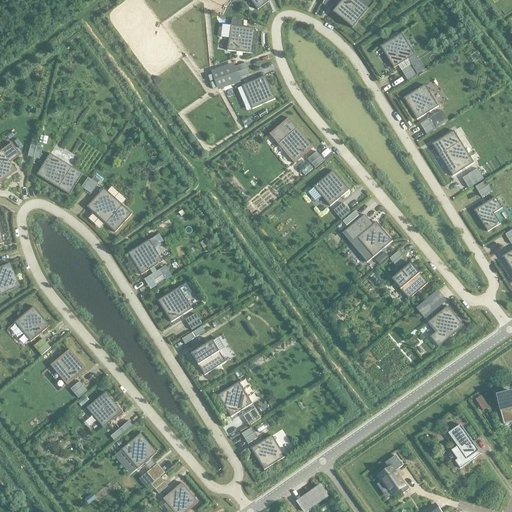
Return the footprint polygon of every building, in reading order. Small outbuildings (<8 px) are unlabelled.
[(250,0),(258,11),(269,3),(266,0),(250,0)] [(343,0),(333,13),(353,29),(368,9),(356,0),(343,0)] [(222,25),(221,38),(229,39),(227,51),(252,54),(256,29),(231,26),(222,25)] [(415,55),(401,34),(380,47),(394,69),(415,55)] [(246,63),(235,67),(237,73),(248,69),(246,63)] [(411,64),(401,70),(407,81),(418,74),(411,64)] [(250,74),(248,69),(237,73),(239,79),(250,74)] [(275,100),(265,76),(242,86),(252,109),(275,100)] [(392,92),(399,89),(397,84),(389,88),(392,92)] [(417,120),(438,107),(425,85),(404,98),(417,120)] [(269,134),(294,164),(313,148),(289,118),(269,134)] [(430,118),(420,125),(427,135),(437,128),(430,118)] [(474,163),(454,131),(432,144),(453,177),(474,163)] [(13,142),(0,151),(0,182),(16,171),(10,162),(21,153),(13,142)] [(31,145),(28,157),(33,158),(36,146),(31,145)] [(42,148),(36,146),(33,158),(39,160),(42,148)] [(317,152),(308,160),(315,169),(324,161),(317,152)] [(50,154),(37,175),(69,195),(83,174),(50,154)] [(477,169),(462,178),(469,188),(484,179),(477,169)] [(314,187),(308,193),(315,202),(322,197),(330,207),(349,190),(333,171),(314,187)] [(88,178),(81,187),(91,194),(98,184),(88,178)] [(485,181),(475,187),(481,197),(492,191),(485,181)] [(104,189),(87,207),(115,233),(132,214),(104,189)] [(474,211),(488,232),(500,224),(494,214),(502,209),(495,197),(474,211)] [(343,203),(334,211),(341,220),(350,212),(343,203)] [(355,211),(343,222),(346,226),(359,216),(355,211)] [(360,219),(341,235),(350,245),(351,244),(367,263),(392,242),(376,222),(368,228),(360,219)] [(141,275),(163,262),(149,240),(128,254),(141,275)] [(511,250),(503,256),(511,270),(511,250)] [(399,251),(389,259),(397,268),(406,260),(399,251)] [(490,264),(500,261),(496,251),(487,254),(490,264)] [(384,252),(376,260),(379,264),(388,257),(384,252)] [(0,295),(21,286),(10,263),(0,267),(0,295)] [(408,299),(428,283),(411,264),(392,280),(408,299)] [(160,270),(150,276),(157,286),(167,280),(160,270)] [(179,288),(158,301),(171,323),(193,309),(185,297),(192,293),(186,284),(179,288)] [(436,293),(427,301),(431,305),(440,298),(436,293)] [(34,307),(14,323),(31,342),(50,326),(34,307)] [(438,348),(464,326),(447,307),(428,323),(436,332),(429,338),(438,348)] [(195,314),(185,320),(192,330),(202,324),(195,314)] [(202,327),(182,339),(185,344),(205,332),(202,327)] [(5,335),(20,354),(26,350),(11,330),(5,335)] [(43,339),(34,347),(42,356),(51,348),(43,339)] [(191,354),(205,376),(226,362),(212,341),(191,354)] [(86,369),(70,350),(50,366),(67,385),(86,369)] [(80,382),(70,389),(78,398),(87,391),(80,382)] [(252,404),(239,383),(217,396),(231,418),(252,404)] [(496,395),(503,425),(511,423),(511,393),(511,391),(496,395)] [(106,392),(87,409),(103,428),(122,412),(106,392)] [(480,417),(486,412),(477,402),(471,407),(480,417)] [(255,409),(243,416),(250,426),(261,419),(255,409)] [(129,421),(110,437),(114,441),(133,426),(129,421)] [(460,425),(448,434),(457,447),(454,449),(460,458),(455,461),(460,469),(475,458),(473,456),(479,451),(460,425)] [(252,428),(242,434),(248,444),(258,438),(252,428)] [(121,450),(138,469),(157,453),(141,434),(121,450)] [(251,449),(264,471),(285,457),(272,436),(251,449)] [(378,476),(392,496),(400,490),(403,494),(409,490),(406,485),(405,485),(395,471),(402,466),(395,456),(385,463),(389,469),(378,476)] [(157,464),(147,473),(155,482),(160,477),(165,473),(157,464)] [(155,482),(151,485),(159,494),(168,486),(160,477),(155,482)] [(182,483),(163,499),(173,511),(187,511),(199,503),(182,483)] [(321,487),(298,502),(304,511),(305,511),(327,496),(321,487)] [(328,502),(318,509),(320,511),(325,511),(332,507),(328,502)]
